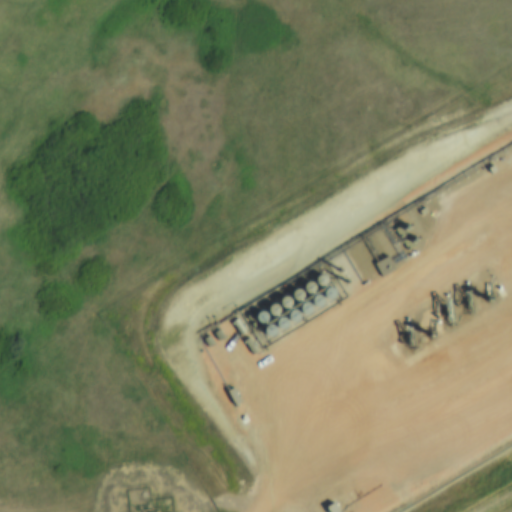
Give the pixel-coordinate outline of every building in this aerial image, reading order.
[(320,290),(318,290),(316,290),(314,290),(313,288),(312,287),(312,285),(312,283),(313,281),(315,280),(316,280),(318,280),(320,280),(321,281),(322,282),(323,284),(323,286),(322,287),(321,289),(320,290)] [(308,298),(306,298),(305,298),(303,298),(301,296),(300,295),(300,293),(301,291),(302,289),(303,288),(305,288),(307,288),(308,288),(309,289),(310,290),(311,292),(311,294),(311,295),(310,297),(308,298)] [(296,305),(294,305),(292,305),(291,305),(289,303),(288,302),(288,300),(289,298),(290,296),(291,295),(293,295),(295,295),(296,295),(297,296),(298,297),(299,299),(299,301),(299,302),(298,304),(296,305)] [(327,305),(325,305),(323,305),(321,305),(320,303),(319,302),(319,300),(319,298),(320,296),(322,295),(324,295),(325,295),(327,295),(328,296),(329,297),(330,299),(330,301),(330,302),(328,304),(327,305)] [(284,312),(282,312),(280,312),(278,311),(277,310),(276,308),(276,307),(276,305),(277,303),(279,302),(281,301),(282,301),(284,302),(285,303),(286,304),(287,306),(287,307),(287,309),(285,310),(284,312)] [(316,312),(314,312),(312,312),(310,311),(309,310),(308,308),(308,307),(308,305),(309,303),(311,302),(312,301),(314,301),(316,302),(317,303),(318,304),(319,306),(319,307),(318,309),(317,310),(316,312)] [(303,318),(302,319),(300,319),(298,318),(297,317),(296,315),(295,313),(296,311),(297,310),(298,308),(300,308),(302,308),(303,308),(305,309),(306,311),(306,312),(306,314),(306,315),(305,317),(303,318)] [(271,319),(270,319),(268,319),(266,319),(265,317),(264,316),(263,314),(264,312),(265,310),(266,309),(268,309),(270,309),(271,309),(273,310),(274,311),(274,313),(274,315),(274,316),(273,318),(271,319)] [(259,325),(257,326),(256,326),(254,325),(252,324),(251,322),(251,320),(252,318),(253,317),(254,316),(256,315),(258,315),(259,316),(260,317),(261,318),(262,319),(262,321),(262,323),(261,324),(259,325)] [(292,326),(290,326),(289,326),(287,325),(285,324),(284,322),(284,321),(285,319),(286,317),(287,316),(289,315),(291,315),(292,316),(293,317),(294,318),(295,320),(295,321),(295,323),(294,324),(292,326)] [(280,332),(278,333),(277,333),(275,332),(273,331),(272,329),(272,327),(273,325),(274,324),(275,323),(277,322),(279,322),(280,323),(281,324),(282,325),(283,326),(283,328),(283,330),(282,331),(280,332)] [(268,340),(266,341),(264,341),(263,340),(261,339),(260,337),(260,335),(261,333),(262,332),(263,331),(265,330),(267,330),(268,331),(269,332),(270,333),(271,334),(271,336),(271,338),(270,339),(268,340)]
